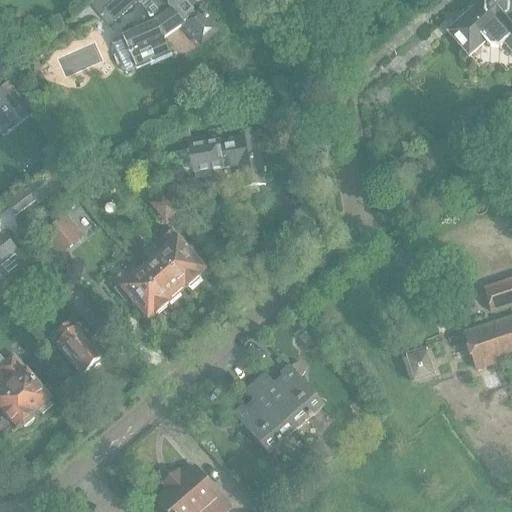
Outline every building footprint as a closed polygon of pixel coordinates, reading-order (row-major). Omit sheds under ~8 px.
[(138,3),(135,0),(119,0),(100,15),(109,26),(138,3)] [(200,11),(199,12),(188,0),(148,0),(160,13),(154,18),(153,16),(133,25),(137,34),(124,40),(139,72),(171,58),(164,41),(185,27),(202,46),(218,32),(200,11)] [(492,0),(490,2),(488,0),(485,0),(481,4),(481,10),(454,34),(458,38),(455,41),(464,51),(467,48),(470,52),(483,41),(490,49),(501,49),(509,42),(511,45),(511,9),(506,3),(506,2),(504,0),(492,0)] [(192,141),(189,128),(158,133),(160,147),(192,141)] [(266,187),(257,135),(232,139),(233,144),(221,146),(220,143),(190,148),(194,174),(239,167),(243,191),(266,187)] [(7,206),(16,218),(36,202),(39,205),(54,194),(42,179),(7,206)] [(152,205),(166,222),(178,212),(164,195),(152,205)] [(63,219),(41,239),(57,259),(69,248),(62,239),(72,230),(63,219)] [(198,275),(205,270),(172,233),(166,238),(171,246),(160,255),(154,248),(186,286),(192,281),(194,283),(200,278),(198,275)] [(0,281),(0,267),(15,256),(14,254),(16,252),(5,237),(0,241),(0,281)] [(166,302),(186,286),(154,248),(146,256),(152,263),(141,272),(166,302)] [(160,307),(166,302),(141,272),(129,282),(123,275),(115,282),(121,289),(118,291),(127,302),(130,300),(146,318),(153,312),(155,315),(161,309),(160,307)] [(511,282),(453,301),(454,304),(461,325),(511,308),(511,282)] [(95,310),(75,288),(65,297),(85,319),(95,310)] [(476,371),(511,359),(511,320),(465,336),(476,371)] [(99,365),(107,357),(82,327),(75,334),(68,327),(60,334),(65,339),(57,345),(84,377),(93,370),(94,372),(101,367),(99,365)] [(19,430),(23,428),(25,430),(36,421),(33,418),(52,401),(28,373),(14,357),(6,364),(0,357),(0,409),(11,423),(12,422),(19,430)] [(325,408),(301,379),(305,375),(306,372),(305,369),(304,367),(303,366),(297,365),(292,369),(291,367),(281,376),(283,379),(276,386),(267,375),(257,384),(297,432),(325,408)] [(269,456),(297,432),(257,384),(245,394),(254,404),(247,411),(244,408),(235,415),(269,456)] [(228,511),(231,510),(196,469),(183,480),(178,474),(165,485),(170,491),(158,502),(159,503),(159,506),(163,511),(228,511)]
